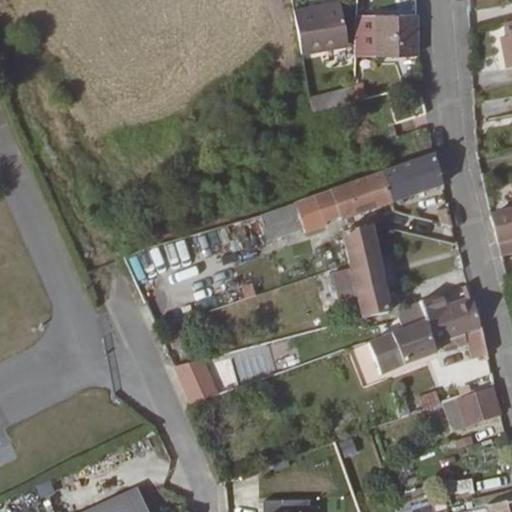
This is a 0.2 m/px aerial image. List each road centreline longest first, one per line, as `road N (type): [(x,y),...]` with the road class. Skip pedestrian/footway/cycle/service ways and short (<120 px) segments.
road 1 (unknown): [(0,156),(82,337),(101,356),(154,368),(50,380),(0,400)]
road 2 (residential): [(511,370),(444,74),(441,0)]
road 3 (residential): [(204,511),(123,290)]
